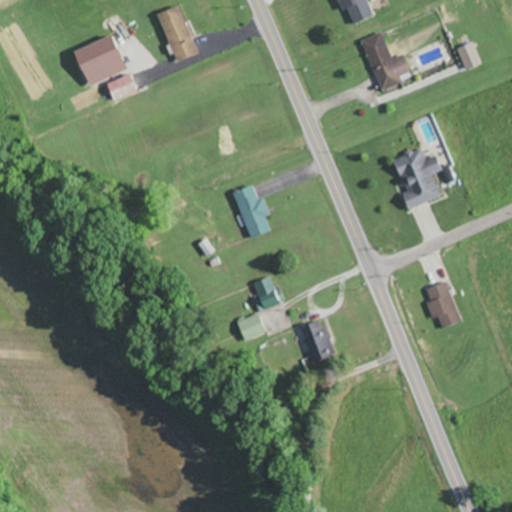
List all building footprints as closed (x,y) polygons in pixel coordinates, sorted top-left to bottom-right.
[(201,54),(182,6),(160,14),(179,63),(201,54)] [(395,59),(384,33),(365,40),(385,91),(406,82),(404,77),(414,73),(407,55),(395,59)] [(110,83),(116,100),(139,92),(133,75),(110,83)] [(398,157),(414,208),(445,198),(438,174),(445,172),(440,155),(430,158),(427,148),(398,157)] [(282,305),(276,278),(260,281),(266,308),(282,305)] [(250,342),(271,332),(261,313),(241,324),(250,342)] [(318,365),(341,356),(326,319),(304,328),(318,365)]
